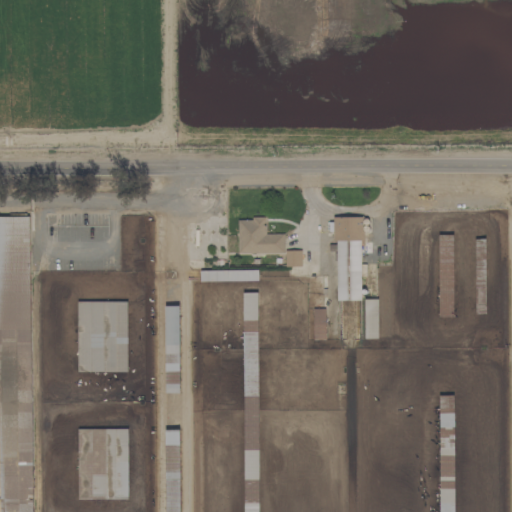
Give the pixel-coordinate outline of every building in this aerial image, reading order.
[(30,216),(0,216),(0,511),(8,511),(32,511),(30,216)] [(361,216),(335,217),(336,300),(362,300),(361,216)] [(283,234),(266,234),(265,218),(237,219),(238,253),(284,253),(283,234)] [(200,270),(200,281),(258,281),(258,270),(200,270)] [(259,511),(257,292),(243,292),(244,511),(259,511)] [(377,299),(364,299),(364,339),(378,338),(377,299)] [(127,301),(77,302),(78,372),(127,371),(127,301)] [(165,306),(166,392),(181,392),(179,306),(165,306)] [(439,511),(454,511),(454,409),(439,409),(439,511)] [(78,499),(128,499),(127,428),(77,429),(78,499)]
